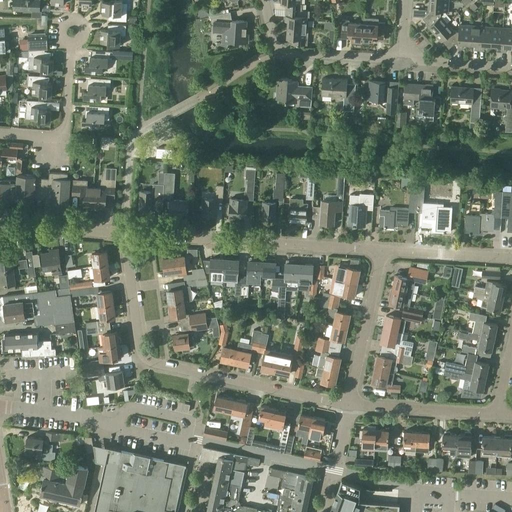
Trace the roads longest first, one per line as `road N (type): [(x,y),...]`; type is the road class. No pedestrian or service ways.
road 1 (residential): [(347,403),(152,361),(138,345),(126,233)]
road 2 (residential): [(381,250),(126,233)]
road 3 (residential): [(404,45),(386,58),(280,49),(264,0)]
road 4 (residential): [(336,468),(418,488),(511,496)]
road 5 (residential): [(0,133),(52,137),(65,130),(71,27)]
road 6 (residential): [(347,403),(381,250)]
road 7 (residential): [(185,435),(336,468)]
road 8 (residential): [(498,413),(347,403)]
road 9 (residential): [(511,258),(381,250)]
road 10 (residential): [(126,233),(0,226)]
